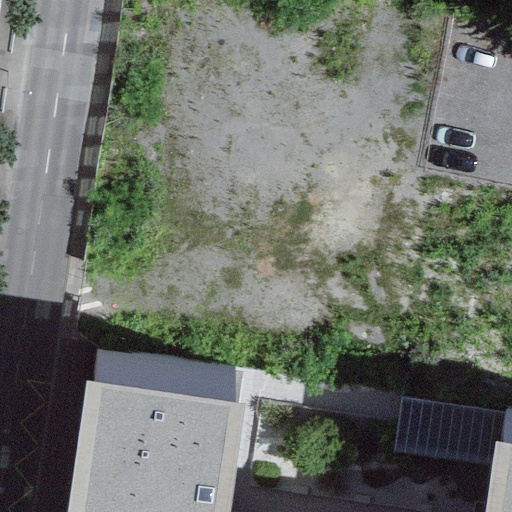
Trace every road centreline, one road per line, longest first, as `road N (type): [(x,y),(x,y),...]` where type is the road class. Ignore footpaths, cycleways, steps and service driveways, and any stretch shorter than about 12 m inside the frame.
road 1 (residential): [(511,426),(20,352)]
road 2 (secondary): [(20,352),(71,0)]
road 3 (secondary): [(0,492),(20,352)]
